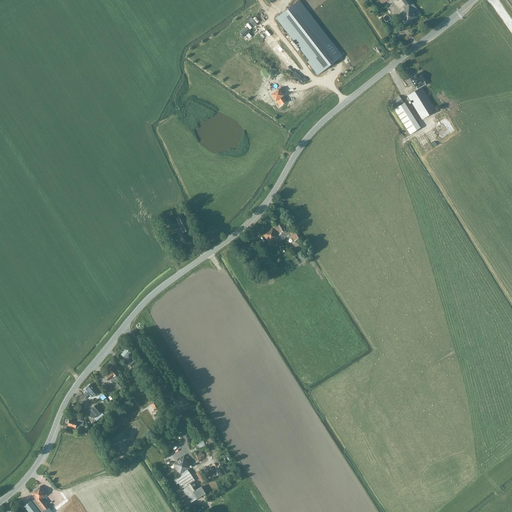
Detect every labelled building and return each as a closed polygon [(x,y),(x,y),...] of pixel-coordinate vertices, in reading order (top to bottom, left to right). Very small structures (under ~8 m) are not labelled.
[(299,0),(277,17),(310,60),(307,62),(318,75),(342,56),(332,43),(299,0)] [(412,3),(409,0),(401,0),(404,5),(402,6),(405,9),(401,12),(402,12),(399,15),(398,15),(406,26),(417,17),(415,14),(419,11),(412,3)] [(246,27),(240,32),(244,37),(246,35),(249,38),(251,36),(248,33),(250,32),(246,27)] [(420,72),(420,73),(416,75),(414,76),(410,79),(410,78),(410,79),(415,87),(417,86),(419,88),(426,84),(424,82),(425,81),(420,73),(420,72)] [(281,87),(271,94),(276,101),(278,100),(281,105),(286,102),(282,96),(285,94),(281,87)] [(419,88),(407,96),(422,119),(436,111),(421,87),(419,88)] [(384,102),(397,97),(394,89),(381,95),(384,102)] [(393,109),(403,102),(399,96),(389,103),(393,109)] [(419,128),(402,104),(394,109),(411,134),(419,128)] [(183,215),(182,215),(181,213),(179,214),(180,216),(175,218),(177,222),(176,223),(177,224),(178,224),(181,230),(182,233),(190,229),(183,215)] [(287,232),(285,230),(286,230),(282,223),(277,226),(285,239),(287,237),(288,238),(291,236),(292,239),(294,241),(298,239),(293,230),(290,233),(289,231),(287,232)] [(282,240),(285,239),(277,226),(263,234),(269,244),(276,240),(279,238),(278,236),(279,236),(280,237),(282,236),(283,236),(280,237),(282,240)] [(180,232),(177,233),(183,244),(189,241),(185,234),(182,235),(180,232)] [(251,256),(252,255),(249,250),(243,253),(248,262),(252,259),(251,258),(252,257),(251,256)] [(129,362),(132,358),(129,355),(131,353),(126,349),(121,354),(126,358),(125,359),(129,362)] [(141,365),(138,362),(134,359),(129,364),(132,367),(133,366),(136,370),(141,365)] [(115,375),(118,373),(113,366),(108,370),(110,373),(105,376),(109,380),(110,379),(113,382),(118,388),(123,385),(118,379),(115,375)] [(91,399),(97,394),(90,385),(84,391),(85,392),(84,393),(87,398),(89,397),(91,399)] [(156,413),(161,409),(156,401),(150,404),(156,413)] [(88,411),(86,412),(91,418),(93,417),(94,418),(101,412),(95,405),(94,406),(93,406),(88,411)] [(68,426),(81,430),(84,421),(78,419),(77,422),(70,420),(68,426)] [(170,454),(179,444),(176,441),(166,450),(170,454)] [(184,457),(173,464),(180,477),(176,479),(183,490),(182,490),(181,489),(174,493),(186,511),(187,511),(194,509),(190,503),(206,494),(201,486),(197,489),(193,482),(195,480),(189,471),(188,472),(187,470),(190,468),(188,465),(191,464),(187,457),(184,458),(184,457)] [(196,473),(201,483),(206,480),(200,471),(196,473)] [(48,495),(41,486),(31,494),(35,499),(32,501),(40,511),(42,511),(50,506),(44,498),(48,495)] [(39,511),(31,501),(24,506),(28,511),(39,511)]
